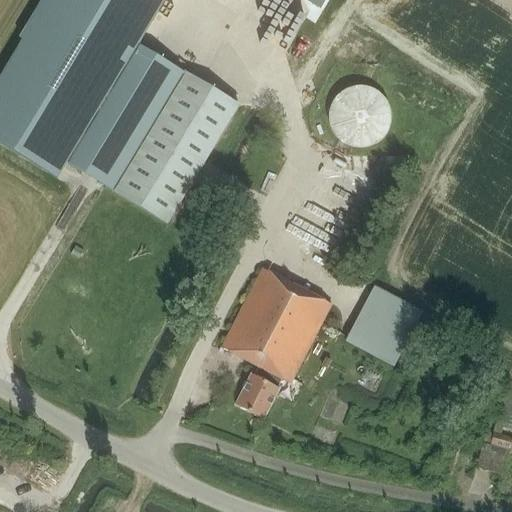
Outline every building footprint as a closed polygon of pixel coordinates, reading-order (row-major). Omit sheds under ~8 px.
[(185,74),(114,192),(167,224),(239,106),(185,74)] [(362,86),(359,86),(356,87),(351,87),(347,89),(343,91),(340,93),(338,94),(337,96),(334,99),(333,100),(331,103),(331,105),(329,108),(329,111),(328,113),(328,115),(328,118),(328,120),(328,122),(329,124),(329,126),(330,128),(331,130),(331,132),(334,136),(335,138),(337,139),(340,142),(343,144),(346,146),(349,147),(352,148),(354,148),(357,149),(359,149),(361,149),(366,148),(369,147),(373,146),(376,144),(379,142),(381,140),(382,138),(384,137),(385,135),(387,132),(388,128),(389,125),(390,123),(390,121),(390,118),(390,115),(390,113),(390,111),(389,109),(388,107),(388,105),(386,102),(384,99),(382,96),(379,94),(377,92),(375,91),(373,90),(371,89),(368,88),(364,87),(362,86)] [(277,388),(282,379),(290,384),(331,304),(263,269),(222,348),(259,367),(254,376),(251,375),(235,405),(263,420),(279,389),(277,388)] [(385,363),(393,348),(399,335),(409,340),(424,313),(376,288),(354,329),(347,344),(385,363)] [(477,468),(502,474),(509,449),(511,449),(511,436),(493,432),(489,444),(483,442),(477,468)]
